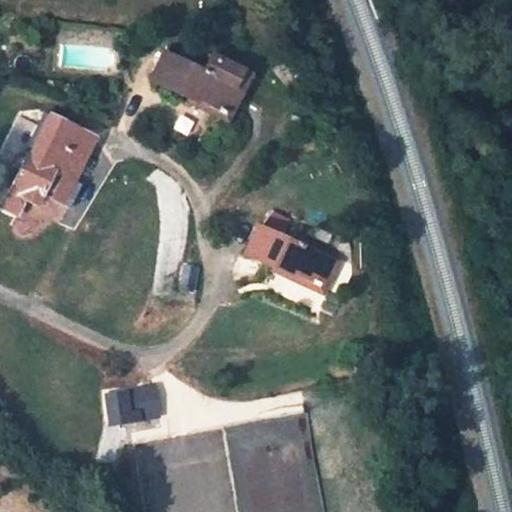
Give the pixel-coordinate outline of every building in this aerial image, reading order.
[(243,92),(251,76),(214,57),(204,73),(164,53),(152,78),(224,114),(237,89),(243,92)] [(78,180),(95,140),(49,117),(29,160),(25,158),(10,191),(39,206),(46,192),(77,207),(87,185),(78,180)] [(320,287),(331,262),(258,227),(247,251),(320,287)] [(153,410),(150,389),(106,395),(110,424),(130,422),(129,413),(153,410)] [(322,511),(306,414),(228,426),(240,501),(268,496),(270,511),(322,511)]
